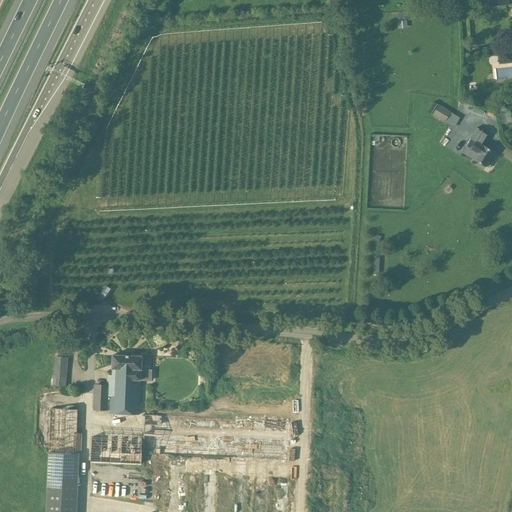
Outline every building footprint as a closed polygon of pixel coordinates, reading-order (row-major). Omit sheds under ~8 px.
[(511,63),(511,50),(498,52),(499,64),(511,63)] [(452,113),(439,105),(433,115),(446,123),(452,113)] [(475,160),(486,167),(494,152),(483,145),(489,135),(477,128),(471,139),(466,147),(479,154),(475,160)] [(142,370),(142,356),(113,355),(112,369),(113,369),(112,375),(108,375),(108,385),(95,385),(94,416),(107,417),(108,397),(112,397),(111,414),(139,415),(141,370),(142,370)] [(66,387),(68,358),(54,357),(52,386),(66,387)] [(0,397),(0,460),(19,461),(21,398),(0,397)] [(41,413),(39,453),(49,453),(79,454),(80,414),(41,413)] [(141,455),(284,459),(285,418),(142,414),(142,433),(87,431),(86,462),(141,464),(141,455)]
